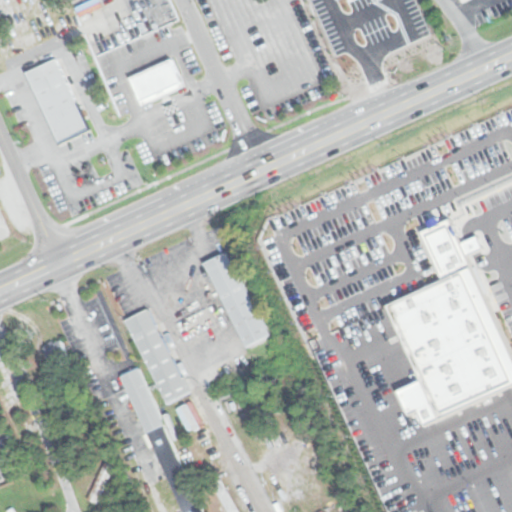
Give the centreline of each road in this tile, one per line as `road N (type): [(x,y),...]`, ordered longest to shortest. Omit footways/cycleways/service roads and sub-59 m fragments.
road 1 (primary): [(0,289),(511,54)]
road 2 (tertiary): [(59,262),(0,134)]
